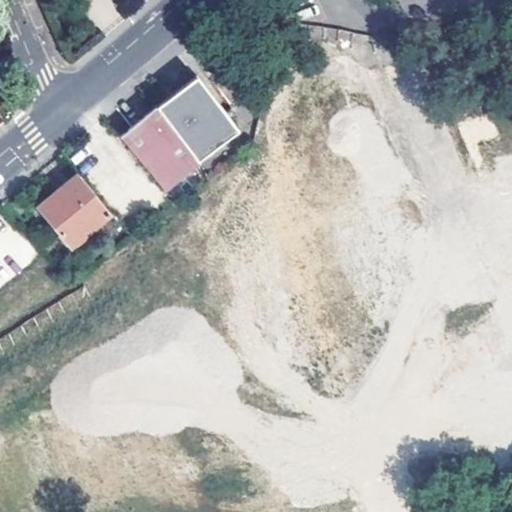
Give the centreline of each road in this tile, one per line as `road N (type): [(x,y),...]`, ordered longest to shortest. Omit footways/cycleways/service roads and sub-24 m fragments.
road 1 (unknown): [(372,10),(430,187)]
road 2 (secondary): [(182,0),(52,113)]
road 3 (residential): [(5,0),(52,113)]
